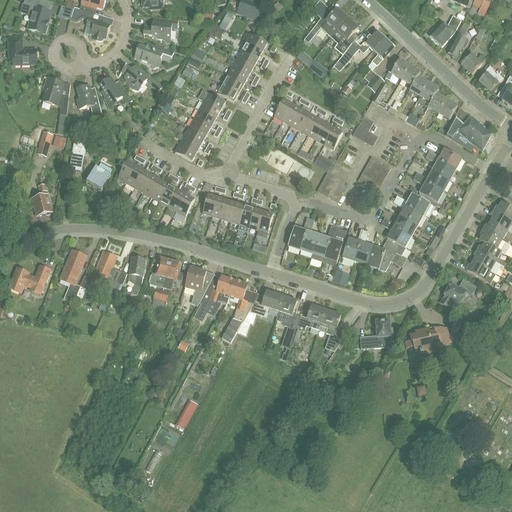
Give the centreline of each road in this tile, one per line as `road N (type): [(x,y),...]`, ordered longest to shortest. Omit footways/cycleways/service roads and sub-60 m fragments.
road 1 (unclassified): [(492,172),(430,278),(405,300),(370,304),(273,274)]
road 2 (unclassified): [(273,274),(117,234),(72,229),(33,238)]
road 3 (tertiary): [(511,128),(366,0)]
road 4 (residential): [(273,274),(294,204),(283,193),(226,178)]
road 5 (residential): [(226,178),(286,58)]
road 6 (residential): [(339,214),(375,218),(420,139)]
